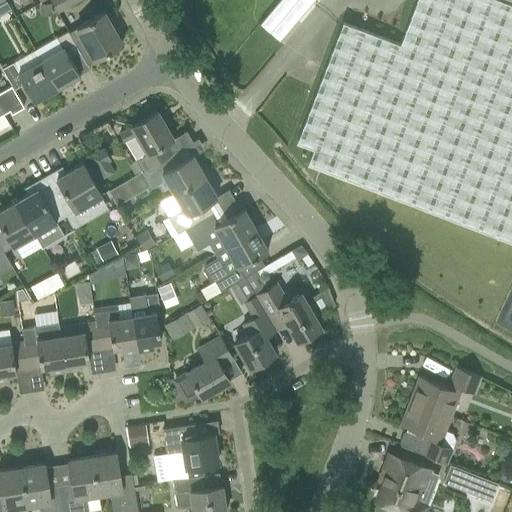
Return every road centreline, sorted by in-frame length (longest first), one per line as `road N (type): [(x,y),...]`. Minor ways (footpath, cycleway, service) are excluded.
road 1 (residential): [(319,511),(356,421),(361,325),(342,271),(319,237),(172,59)]
road 2 (residential): [(0,158),(172,59)]
